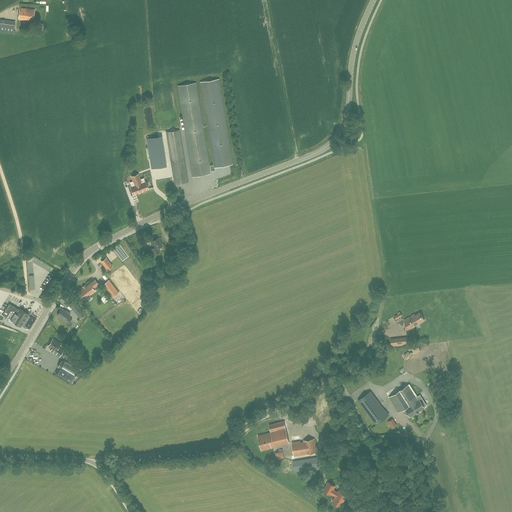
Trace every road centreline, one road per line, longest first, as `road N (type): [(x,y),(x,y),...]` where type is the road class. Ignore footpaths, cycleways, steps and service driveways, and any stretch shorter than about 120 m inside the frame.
road 1 (tertiary): [(50,304),(100,244),(335,140),(347,121),(352,56),(373,0)]
road 2 (track): [(121,461),(230,440),(298,398)]
road 3 (unclassified): [(130,511),(97,464),(0,456)]
